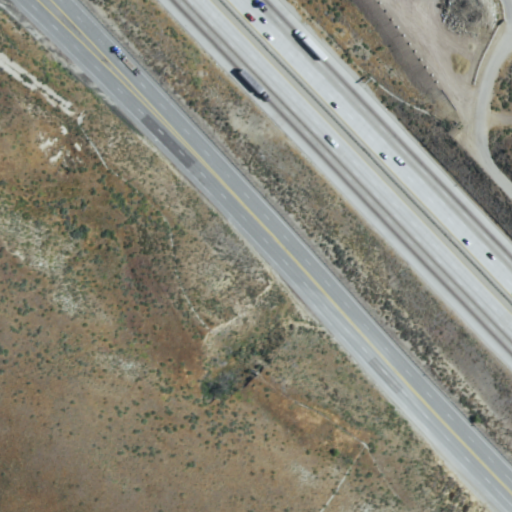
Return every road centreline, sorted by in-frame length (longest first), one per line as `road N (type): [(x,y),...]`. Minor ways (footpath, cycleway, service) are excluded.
road 1 (motorway): [(189,0),(511,336)]
road 2 (tertiary): [(251,212),(511,490)]
road 3 (motorway): [(511,273),(248,0)]
road 4 (tertiary): [(26,0),(251,212)]
road 5 (tertiary): [(251,212),(64,0)]
road 6 (residential): [(487,166),(484,93),(511,4)]
